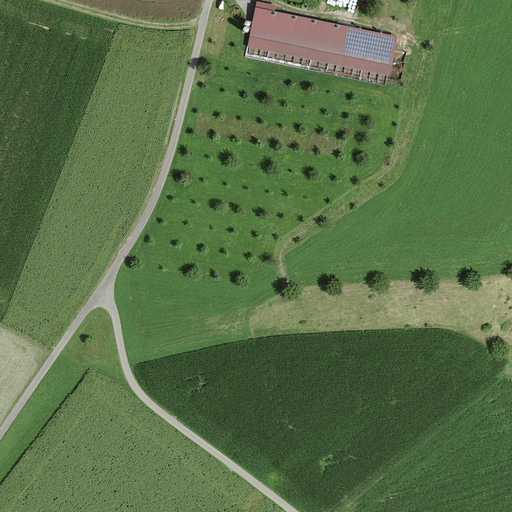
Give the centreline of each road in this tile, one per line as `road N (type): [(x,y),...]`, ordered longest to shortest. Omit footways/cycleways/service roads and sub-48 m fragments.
road 1 (unclassified): [(101,295),(151,213),(173,156),(210,0)]
road 2 (unclassified): [(291,511),(143,401),(111,303),(101,295)]
road 3 (unclassified): [(0,438),(101,295)]
road 4 (track): [(49,0),(165,28),(206,20)]
